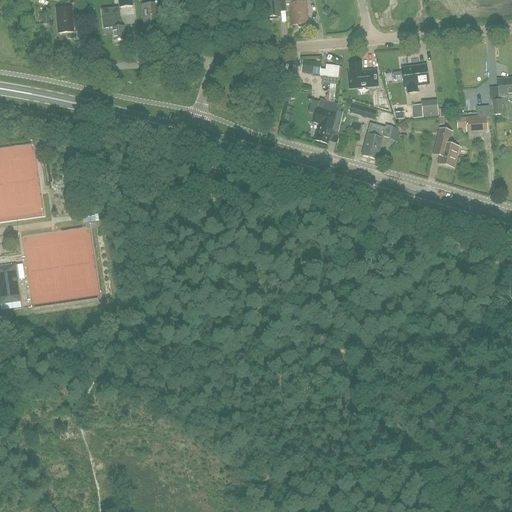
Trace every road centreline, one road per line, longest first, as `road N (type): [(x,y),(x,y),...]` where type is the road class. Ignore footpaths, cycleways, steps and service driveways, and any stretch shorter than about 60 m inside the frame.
road 1 (primary): [(511,225),(195,135)]
road 2 (primary): [(0,90),(195,135)]
road 3 (residential): [(216,67),(243,52),(370,40)]
road 4 (residential): [(370,40),(511,29)]
